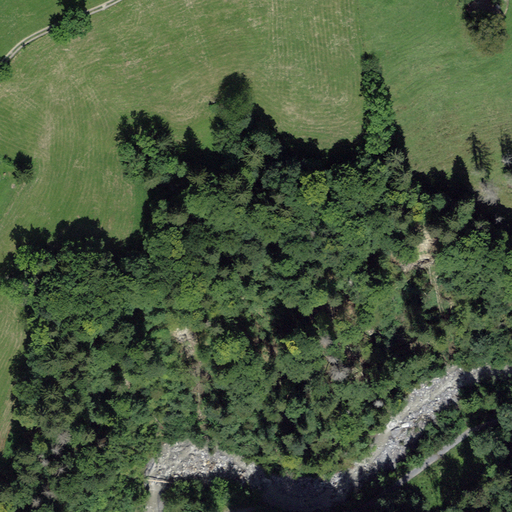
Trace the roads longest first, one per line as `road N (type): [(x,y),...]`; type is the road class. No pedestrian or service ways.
road 1 (track): [(360,511),(467,434),(511,419)]
road 2 (track): [(0,69),(28,39),(118,0)]
